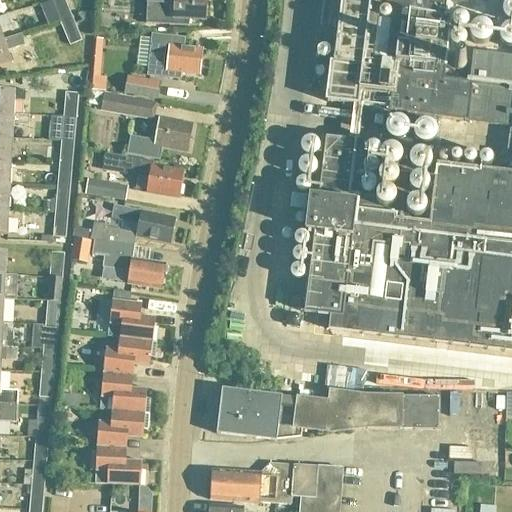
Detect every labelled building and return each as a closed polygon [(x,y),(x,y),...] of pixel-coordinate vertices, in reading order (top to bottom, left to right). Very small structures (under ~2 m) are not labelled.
[(65,0),(51,0),(60,21),(72,15),(65,0)] [(148,0),(148,1),(147,25),(189,28),(190,19),(206,20),(206,0),(148,0)] [(511,59),(475,55),(472,85),(443,81),(451,18),(445,17),(446,0),(341,0),(334,62),(331,62),(330,66),(329,66),(326,96),(326,101),(330,102),(340,104),(340,103),(357,105),(390,109),(390,112),(511,127),(511,59)] [(72,15),(60,21),(70,46),(76,43),(79,49),(83,48),(84,52),(74,54),(74,55),(67,56),(69,66),(76,65),(86,63),(90,63),(94,14),(79,14),(82,21),(75,24),(72,15)] [(4,39),(3,37),(0,38),(0,63),(10,61),(7,51),(25,46),(21,34),(4,39)] [(185,38),(152,34),(148,75),(178,79),(178,73),(200,76),(203,49),(184,46),(185,38)] [(20,75),(43,69),(40,57),(16,63),(20,75)] [(100,76),(92,75),(91,90),(105,91),(106,76),(100,76)] [(160,82),(128,76),(125,94),(157,100),(160,82)] [(64,116),(77,116),(79,94),(84,95),(85,85),(70,84),(68,93),(66,93),(64,116)] [(26,90),(15,90),(15,88),(0,87),(0,112),(14,113),(14,100),(25,100),(26,90)] [(155,103),(134,100),(134,97),(104,92),(104,93),(91,91),(89,104),(102,107),(101,111),(128,116),(128,115),(152,119),(155,103)] [(14,113),(0,112),(0,137),(12,138),(13,125),(29,125),(30,115),(13,114),(14,113)] [(64,116),(61,140),(75,141),(77,116),(64,116)] [(159,119),(156,140),(130,136),(126,155),(160,161),(163,147),(187,151),(191,124),(159,119)] [(12,138),(0,137),(0,160),(11,161),(12,138)] [(303,140),(301,142),(300,144),(300,147),(300,149),(301,151),(303,153),(305,155),(307,156),(310,156),(312,156),(314,155),(316,153),(318,151),(319,149),(319,147),(319,144),(318,142),(316,140),(314,138),(312,137),(310,137),(307,137),(305,138),(303,140)] [(511,352),(511,159),(508,159),(507,171),(437,163),(430,223),(355,214),(363,142),(325,138),(317,197),(309,196),(305,231),(313,232),(303,313),(330,316),(328,331),(344,333),(511,352)] [(75,141),(61,140),(60,154),(55,153),(55,147),(47,147),(45,161),(60,162),(59,163),(73,164),(75,141)] [(375,144),(371,144),(371,143),(368,145),(366,148),(365,152),(366,155),(369,158),(373,159),(376,158),(379,156),(380,152),(380,148),(378,145),(375,144)] [(393,146),(389,146),(384,148),(381,152),(379,157),(380,161),(383,166),(388,168),(393,168),(398,166),(401,162),(402,157),(401,152),(398,148),(393,146)] [(423,150),(418,150),(413,152),(410,156),(409,161),(410,166),(413,170),(417,172),(423,173),(427,171),(430,167),(432,162),(431,157),(428,153),(423,150)] [(445,153),(443,152),(441,153),(439,155),(438,157),(438,160),(440,162),(442,163),(445,162),(447,161),(448,159),(448,156),(447,154),(445,153)] [(127,157),(105,153),(102,171),(126,175),(127,170),(135,171),(134,175),(149,177),(147,192),(178,197),(183,172),(153,167),(154,161),(127,157)] [(457,153),(454,153),(452,154),(450,157),(450,159),(451,162),(453,163),(456,164),(458,163),(460,161),(461,159),(460,156),(459,154),(457,153)] [(298,165),(298,167),(298,170),(299,172),(300,174),(302,175),(305,176),(307,177),(310,176),(312,175),(314,174),(315,172),(316,170),(317,167),(316,165),(315,162),(314,160),(312,159),(310,158),(307,158),(305,158),(302,159),(300,160),(299,162),(298,165)] [(0,160),(0,184),(10,185),(11,161),(0,160)] [(373,160),(369,160),(366,162),(363,165),(363,169),(364,172),(367,175),(370,176),(374,175),(377,173),(378,169),(378,165),(376,162),(373,160)] [(59,163),(57,187),(71,188),(73,164),(59,163)] [(394,170),(389,168),(385,169),(380,172),(378,176),(378,181),(381,185),(384,188),(389,188),(394,187),(397,183),(398,178),(397,174),(394,170)] [(421,175),(416,176),(412,178),(409,182),(409,187),(411,191),(414,194),(419,196),(424,194),(427,191),(429,186),(428,182),(425,177),(421,175)] [(295,183),(295,185),(295,187),(296,189),(297,191),(299,192),(301,193),(303,193),(305,193),(307,192),(308,191),(309,189),(310,187),(310,185),(310,183),(309,181),(308,180),(307,179),(305,178),(303,178),(301,178),(299,179),(297,180),(296,181),(295,183)] [(374,180),(371,178),(367,178),(364,179),(361,182),(360,186),(362,190),(364,192),(368,193),(372,192),(375,190),(376,187),(376,183),(374,180)] [(125,202),(128,187),(88,180),(85,195),(97,197),(125,202)] [(0,184),(0,208),(9,209),(10,185),(0,184)] [(57,187),(55,211),(68,211),(71,188),(57,187)] [(392,191),(388,189),(383,189),(379,191),(376,196),(376,200),(378,205),(381,208),(386,209),(391,207),(394,204),(396,199),(395,195),(392,191)] [(15,196),(14,207),(25,207),(26,196),(15,196)] [(423,201),(418,198),(414,198),(409,200),(406,204),(406,209),(407,214),(411,217),(416,218),(420,217),(424,214),(426,209),(425,205),(423,201)] [(137,235),(110,229),(106,225),(93,223),(89,240),(94,241),(135,247),(137,236),(169,243),(175,218),(156,214),(115,205),(112,217),(139,223),(137,235)] [(9,209),(0,208),(0,232),(8,233),(9,209)] [(53,237),(50,237),(50,239),(49,239),(49,242),(65,244),(66,238),(68,211),(55,211),(53,237)] [(295,216),(293,219),(295,223),(298,225),(301,225),(304,223),(305,219),(304,216),(301,213),(298,213),(295,216)] [(296,234),(295,236),(294,237),(294,239),(294,241),(295,243),(296,245),(297,246),(299,247),(301,247),(303,247),(305,246),(307,245),(308,243),(309,241),(309,239),(309,237),(308,236),(307,234),(305,233),(303,232),(301,232),(299,232),(297,233),(296,234)] [(135,247),(94,241),(92,254),(104,256),(102,266),(115,268),(130,271),(128,284),(161,289),(165,264),(133,259),(135,247)] [(294,250),(293,252),(292,254),(292,256),(292,258),(293,260),(294,261),(296,262),(298,263),(300,263),(301,263),(303,262),(305,261),(306,260),(307,258),(307,256),(307,254),(306,252),(305,250),(303,249),(301,248),(300,248),(298,248),(296,249),(294,250)] [(50,277),(63,278),(65,254),(52,252),(50,277)] [(292,267),(291,269),(290,270),(290,272),(290,274),(291,276),(292,278),(294,279),(295,280),(297,280),(299,280),(301,279),(303,278),(304,276),(305,274),(305,272),(305,270),(304,269),(303,267),(301,266),(299,265),(297,265),(295,265),(294,266),(292,267)] [(0,273),(0,297),(5,298),(5,300),(16,301),(16,298),(17,298),(18,274),(18,273),(6,273),(0,273)] [(63,278),(50,277),(49,277),(46,301),(48,301),(61,302),(64,278),(63,278)] [(91,299),(90,316),(100,316),(101,284),(71,283),(70,299),(91,299)] [(114,290),(110,324),(108,336),(120,338),(157,342),(159,327),(154,326),(155,318),(141,316),(142,303),(131,302),(132,292),(114,290)] [(48,301),(46,324),(59,325),(61,302),(48,301)] [(66,318),(82,313),(79,303),(63,307),(66,318)] [(78,330),(79,321),(70,320),(69,329),(78,330)] [(4,322),(0,321),(0,345),(2,346),(3,333),(13,333),(13,325),(3,324),(4,322)] [(46,324),(44,348),(57,348),(59,325),(46,324)] [(157,342),(120,338),(119,349),(107,348),(104,373),(134,375),(135,364),(150,366),(151,357),(155,357),(157,342)] [(0,345),(0,369),(1,370),(1,359),(16,360),(17,346),(2,346),(0,345)] [(44,348),(41,372),(55,373),(57,348),(44,348)] [(0,389),(1,370),(0,369),(0,403),(18,404),(18,391),(0,390),(0,389)] [(55,373),(41,372),(39,397),(52,399),(55,373)] [(104,373),(101,397),(100,410),(113,410),(113,411),(150,414),(151,399),(147,399),(148,389),(132,388),(134,375),(104,373)] [(223,389),(217,434),(277,442),(277,440),(301,437),(302,430),(333,434),(368,430),(439,431),(439,398),(366,396),(331,392),(329,403),(223,389)] [(0,403),(0,421),(12,422),(17,423),(18,404),(0,403)] [(37,422),(36,437),(49,438),(51,414),(51,406),(37,406),(36,422),(37,422)] [(150,414),(113,411),(112,422),(99,421),(98,446),(127,448),(128,437),(143,438),(144,429),(148,429),(150,414)] [(31,457),(29,433),(18,434),(19,458),(31,457)] [(36,437),(34,461),(47,461),(49,438),(36,437)] [(127,448),(98,446),(96,472),(109,472),(108,484),(145,486),(146,471),(142,470),(142,461),(126,460),(127,448)] [(19,460),(19,461),(27,461),(34,462),(33,471),(26,470),(25,485),(31,486),(32,485),(45,486),(47,461),(34,461),(19,460)] [(339,511),(342,469),(270,464),(261,474),(213,471),(211,500),(292,506),(292,498),(298,499),(298,502),(301,502),(300,511),(339,511)] [(31,486),(29,509),(43,510),(45,486),(32,485),(31,486)] [(138,511),(151,511),(152,502),(139,502),(138,511)]
